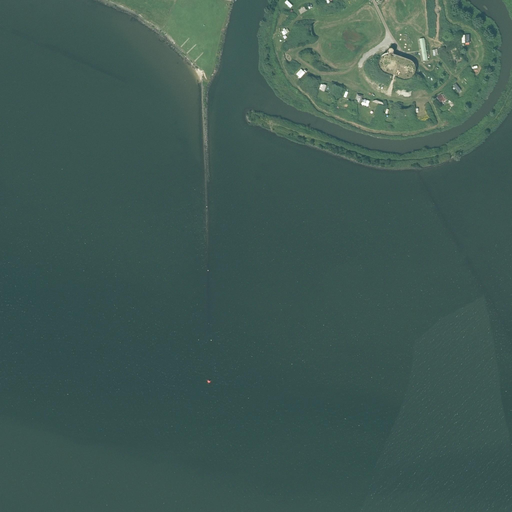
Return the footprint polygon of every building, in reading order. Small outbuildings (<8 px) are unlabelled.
[(304,5),(297,9),(300,14),(307,11),(304,5)] [(303,38),(317,37),(315,37),(314,36),(313,36),(312,35),(311,34),(311,33),(311,28),(311,27),(311,26),(311,25),(312,24),(313,23),(315,22),(301,23),(303,38)] [(419,39),(423,61),(427,60),(424,39),(419,39)] [(454,46),(443,53),(453,69),(464,62),(454,46)] [(309,53),(306,51),(302,57),(312,64),(316,58),(311,55),(309,53)] [(399,57),(392,55),(391,55),(389,55),(388,54),(387,54),(386,54),(385,54),(383,55),(381,56),(380,58),(379,60),(378,63),(378,64),(378,66),(378,68),(380,70),(381,71),(382,72),(383,73),(404,80),(405,81),(406,81),(407,80),(409,80),(411,79),(412,78),(414,76),(415,74),(415,72),(416,70),(416,68),(415,66),(414,65),(414,64),(413,63),(412,62),(410,61),(402,58),(399,57)] [(310,77),(307,76),(305,85),(315,89),(318,80),(315,79),(310,77)] [(336,86),(333,86),(330,95),(340,98),(343,89),(340,88),(336,86)] [(357,94),(354,101),(360,103),(363,96),(361,95),(361,96),(358,95),(358,94),(357,94)] [(376,101),(372,102),(368,113),(380,117),(384,106),(382,103),(376,101)] [(412,118),(412,104),(411,106),(411,107),(410,108),(409,109),(408,109),(407,109),(404,109),(401,109),(400,109),(401,106),(400,108),(399,109),(398,110),(398,111),(398,118),(412,118)]
